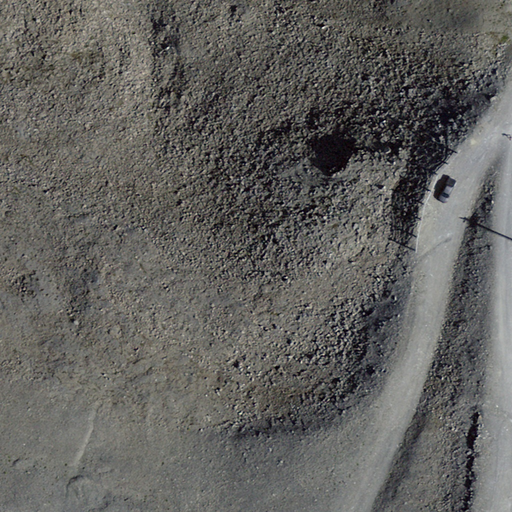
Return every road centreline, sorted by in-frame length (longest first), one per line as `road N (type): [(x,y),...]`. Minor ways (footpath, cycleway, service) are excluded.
road 1 (track): [(511,135),(488,141),(466,167),(397,423)]
road 2 (track): [(511,135),(501,286),(511,360)]
